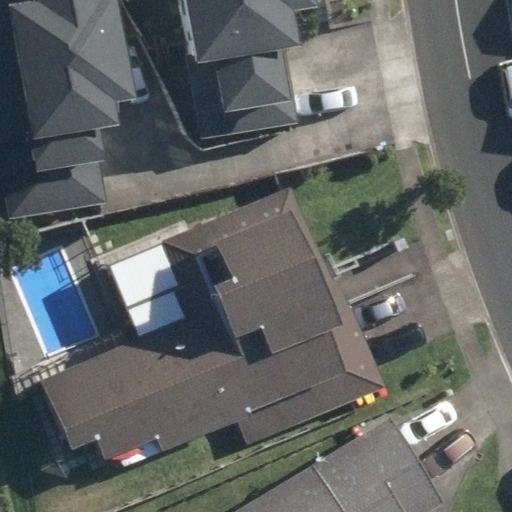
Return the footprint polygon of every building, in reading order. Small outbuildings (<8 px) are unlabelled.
[(21,0),(22,1),(0,5),(0,79),(17,176),(0,178),(0,216),(97,199),(84,127),(121,120),(100,0),(21,0)] [(166,0),(177,64),(198,61),(206,115),(239,110),(242,129),(277,123),(265,48),(281,45),(275,10),(296,6),(295,0),(166,0)] [(170,319),(23,382),(53,451),(78,441),(85,459),(108,449),(113,462),(221,416),(232,443),(370,385),(335,301),(320,309),(299,256),(305,255),(276,187),(147,241),(166,287),(159,291),(170,319)] [(416,511),(433,501),(379,417),(231,511),(416,511)] [(65,488),(54,458),(31,467),(43,496),(65,488)]
